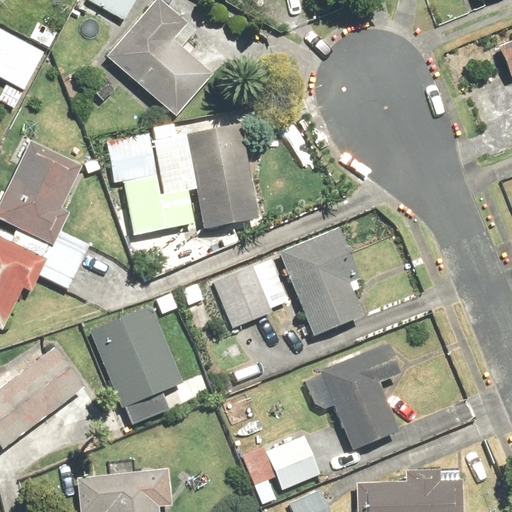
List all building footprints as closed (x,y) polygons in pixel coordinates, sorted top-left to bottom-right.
[(139,0),(89,0),(90,0),(128,22),(139,0)] [(153,2),(101,59),(170,121),(207,79),(176,51),(190,35),(153,2)] [(0,100),(0,101),(17,111),(59,34),(38,23),(27,43),(1,29),(0,30),(0,78),(10,83),(0,100)] [(511,42),(493,50),(506,82),(511,79),(511,42)] [(252,223),(234,128),(179,138),(197,233),(252,223)] [(152,134),(109,143),(128,229),(171,219),(152,134)] [(25,144),(0,194),(0,225),(48,249),(64,215),(57,212),(78,169),(25,144)] [(330,232),(273,255),(308,341),(357,321),(344,288),(351,285),(330,232)] [(41,264),(0,244),(0,329),(18,293),(26,297),(41,264)] [(257,267),(217,282),(235,329),(275,314),(257,267)] [(196,289),(174,298),(185,324),(207,315),(196,289)] [(149,310),(86,336),(126,432),(168,414),(160,395),(181,387),(149,310)] [(380,347),(315,373),(349,454),(394,436),(375,387),(393,379),(380,347)] [(0,451),(78,392),(47,351),(0,386),(0,451)] [(311,436),(269,452),(284,490),(326,474),(311,436)] [(352,486),(352,511),(456,511),(456,484),(434,484),(434,472),(398,473),(398,485),(352,486)] [(163,473),(71,481),(74,511),(155,511),(166,510),(163,473)] [(333,511),(324,490),(291,505),(293,511),(333,511)]
